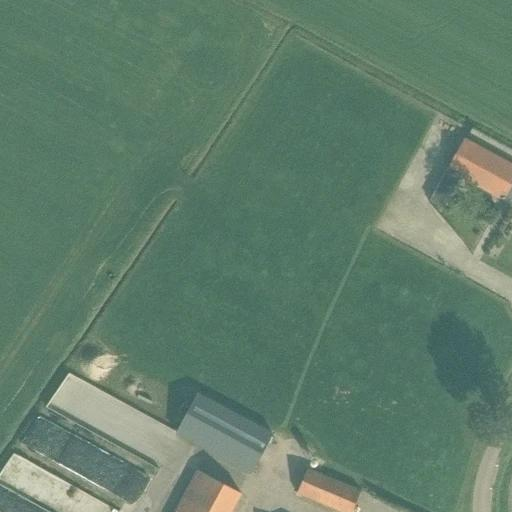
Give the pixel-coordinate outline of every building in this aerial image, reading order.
[(464,139),(447,169),(485,190),(503,200),(511,205),(511,165),(502,160),(487,152),(464,139)] [(456,180),(449,197),(463,203),(470,185),(456,180)] [(486,233),(486,225),(458,225),(459,234),(486,233)] [(250,474),(271,436),(272,433),(196,392),(176,434),(250,474)] [(364,413),(384,412),(383,402),(358,404),(343,442),(351,445),(364,413)] [(95,441),(82,466),(147,499),(160,474),(95,441)] [(340,448),(332,470),(341,473),(349,451),(340,448)] [(348,469),(360,473),(367,452),(355,448),(348,469)] [(22,456),(0,499),(0,510),(3,511),(82,511),(81,511),(92,491),(22,456)] [(351,511),(360,491),(342,483),(310,469),(299,493),(341,511),(351,511)] [(231,511),(241,494),(196,470),(173,511),(231,511)] [(386,496),(391,484),(378,479),(374,492),(386,496)] [(129,502),(132,497),(110,484),(107,489),(129,502)]
